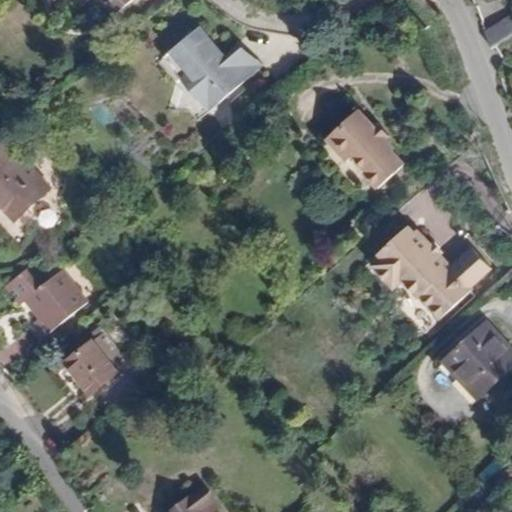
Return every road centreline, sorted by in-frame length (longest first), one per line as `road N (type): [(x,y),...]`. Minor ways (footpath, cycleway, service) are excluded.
road 1 (residential): [(0,377),(99,511)]
road 2 (residential): [(511,143),(457,0)]
